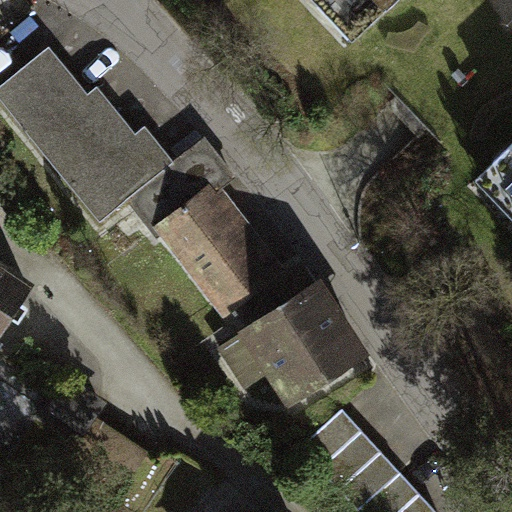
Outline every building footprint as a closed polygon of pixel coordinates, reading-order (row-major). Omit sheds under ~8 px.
[(400,0),(350,0),(374,25),(400,0)] [(50,50),(0,88),(0,96),(100,225),(128,203),(156,239),(170,229),(227,301),(264,273),(203,196),(228,176),(201,141),(171,164),(145,130),(136,137),(94,85),(83,93),(50,50)] [(511,118),(484,145),(511,173),(511,118)] [(0,341),(32,290),(0,270),(0,341)] [(360,353),(314,281),(216,345),(242,384),(271,365),(292,397),(360,353)] [(35,441),(131,500),(160,453),(101,416),(108,406),(71,383),(35,441)] [(300,449),(358,511),(438,511),(342,409),(300,449)]
